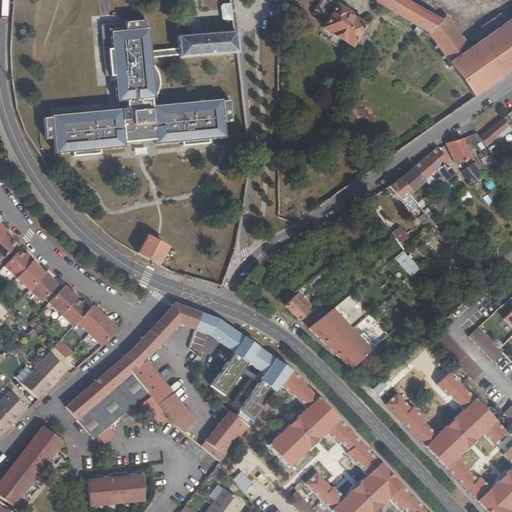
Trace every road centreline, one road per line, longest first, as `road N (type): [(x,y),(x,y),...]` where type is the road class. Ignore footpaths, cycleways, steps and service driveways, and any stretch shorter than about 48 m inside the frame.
road 1 (residential): [(248,266),(511,81)]
road 2 (tertiary): [(226,306),(294,345),(456,511)]
road 3 (tertiary): [(0,83),(14,136),(54,201),(94,243),(169,286)]
road 4 (residential): [(239,0),(254,152),(242,241),(248,266)]
road 5 (residential): [(0,452),(143,320)]
road 6 (residential): [(143,320),(73,277),(0,197)]
road 7 (unknown): [(143,320),(200,403),(196,436)]
road 8 (residential): [(511,390),(452,329),(486,295)]
